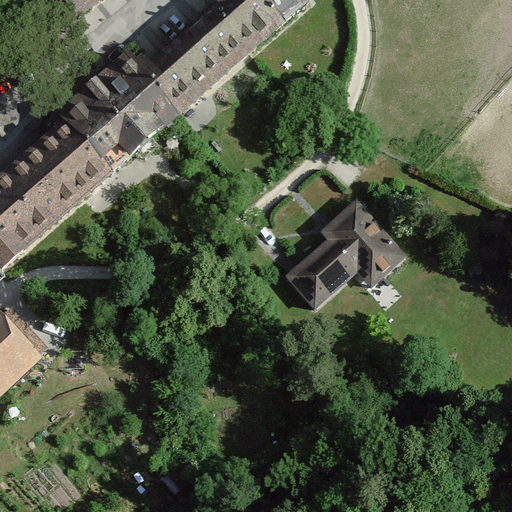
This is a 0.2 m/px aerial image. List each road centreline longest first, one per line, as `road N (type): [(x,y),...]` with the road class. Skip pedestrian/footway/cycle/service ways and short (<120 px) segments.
road 1 (track): [(359,0),(365,48),(349,113),(310,168),(277,197),(177,259),(146,270),(32,278),(0,299)]
road 2 (residential): [(150,0),(11,115)]
